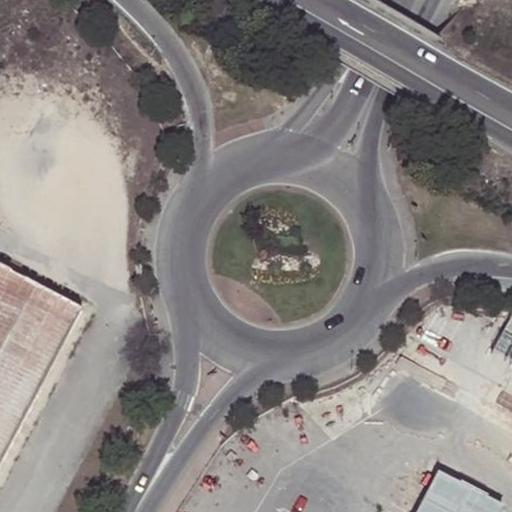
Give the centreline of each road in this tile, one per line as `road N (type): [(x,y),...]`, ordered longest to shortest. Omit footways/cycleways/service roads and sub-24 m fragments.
road 1 (primary): [(272,0),(511,141)]
road 2 (primary): [(125,0),(165,35),(191,88),(201,147),(190,213)]
road 3 (secondary): [(365,214),(366,120),(422,0)]
road 4 (primary): [(511,107),(325,0)]
road 5 (secondary): [(383,0),(321,116),(269,162)]
road 6 (tertiary): [(188,306),(182,401),(148,487)]
road 7 (tertiary): [(148,487),(212,414),(279,361)]
road 8 (primary): [(358,319),(442,268),(511,266)]
